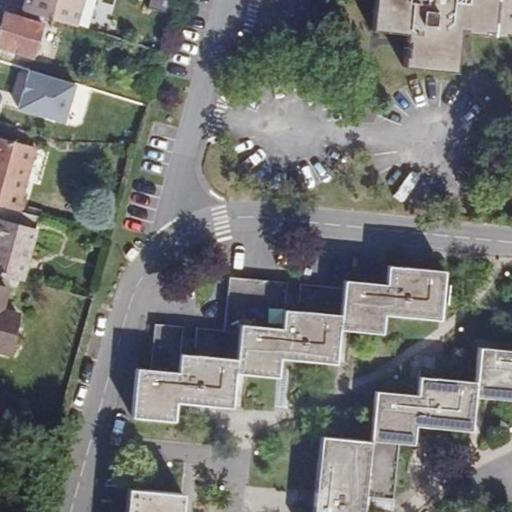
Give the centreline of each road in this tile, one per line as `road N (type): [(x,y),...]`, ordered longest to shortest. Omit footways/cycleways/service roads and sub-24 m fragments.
road 1 (residential): [(196,229),(146,267),(59,511)]
road 2 (residential): [(511,242),(257,218),(196,229)]
road 3 (residential): [(226,0),(181,159),(182,197),(196,229)]
